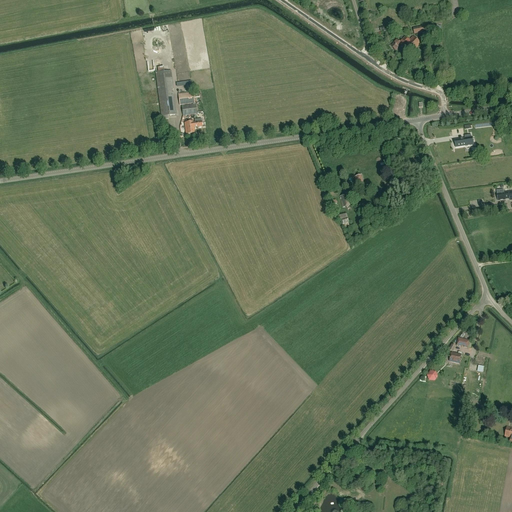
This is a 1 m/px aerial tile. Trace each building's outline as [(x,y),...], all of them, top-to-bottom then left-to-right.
[(413,28),(414,34),(425,32),(424,26),(413,28)] [(395,51),(401,45),(404,48),(406,46),(413,52),(421,44),(413,36),(410,40),(409,39),(408,40),(405,38),(400,44),(397,40),(394,43),(395,44),(392,47),(395,51)] [(168,116),(177,115),(171,71),(155,73),(162,120),(168,119),(168,116)] [(179,105),(195,103),(193,92),(178,95),(179,105)] [(183,116),(197,114),(196,104),(181,106),(183,116)] [(202,127),(202,122),(194,123),(194,122),(184,123),(186,134),(195,133),(194,128),(202,127)] [(465,138),(466,141),(455,142),(456,149),(470,147),(469,140),(472,140),(471,137),(465,138)] [(496,191),(497,194),(497,197),(498,201),(510,199),(510,201),(511,200),(511,191),(504,193),(503,190),(496,191)] [(343,208),(352,206),(348,195),(340,197),(343,208)] [(469,341),(458,339),(457,346),(462,347),(462,346),(464,347),(468,348),(469,341)] [(459,364),(461,355),(452,353),(450,362),(459,364)] [(439,379),(437,371),(428,373),(430,382),(439,379)] [(422,463),(416,461),(414,466),(419,469),(422,463)]
